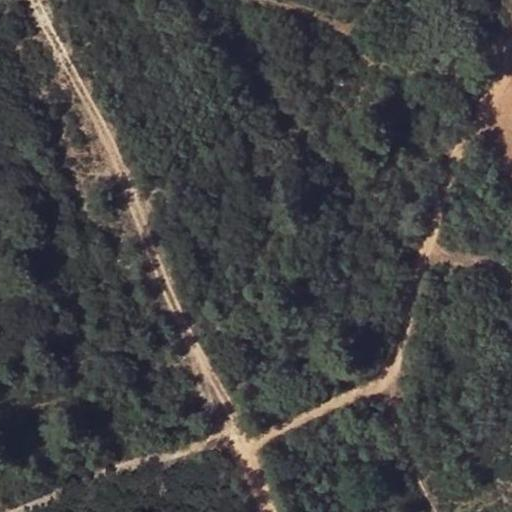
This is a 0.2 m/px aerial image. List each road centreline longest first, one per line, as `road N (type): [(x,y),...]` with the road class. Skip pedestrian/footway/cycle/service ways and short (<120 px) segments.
road 1 (track): [(511,65),(462,133),(388,372),(337,404),(141,459),(16,511)]
road 2 (track): [(35,0),(113,151),(274,511)]
